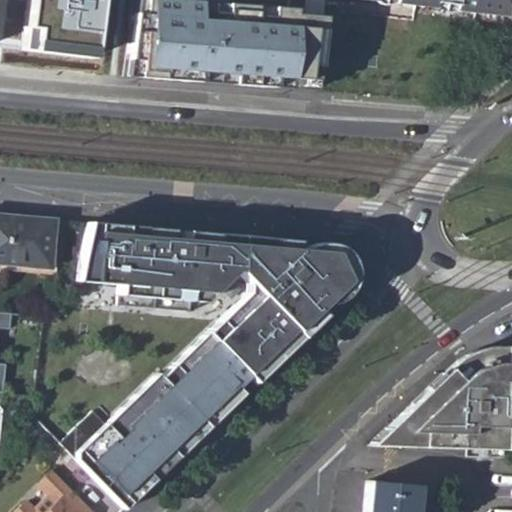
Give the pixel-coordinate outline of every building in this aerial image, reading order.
[(181,0),(132,0),(122,75),(152,78),(209,83),(252,85),(310,89),(318,17),(288,14),(289,9),(181,0)] [(397,0),(397,3),(428,7),(428,3),(456,7),(456,10),(497,15),(503,10),(504,0),(397,0)] [(28,2),(25,33),(40,35),(43,4),(28,2)] [(25,33),(24,40),(39,42),(40,35),(25,33)] [(0,217),(0,267),(47,272),(53,223),(0,217)] [(327,247),(82,227),(74,285),(118,289),(116,308),(190,315),(229,276),(234,276),(247,290),(243,295),(243,297),(159,379),(156,376),(105,426),(91,412),(59,444),(124,510),(340,298),(344,294),(347,286),(348,273),(347,266),(343,258),(334,250),(327,247)] [(0,391),(3,391),(7,363),(0,362),(0,326),(11,328),(13,312),(0,310),(0,391)] [(500,453),(499,448),(500,430),(511,430),(511,347),(498,348),(492,348),(486,349),(481,350),(476,352),(471,353),(467,355),(462,358),(457,360),(452,364),(447,368),(433,381),(365,448),(489,452),(500,453)] [(92,511),(52,470),(37,484),(48,496),(34,510),(25,502),(14,511),(92,511)] [(410,511),(413,488),(364,484),(362,511),(410,511)]
